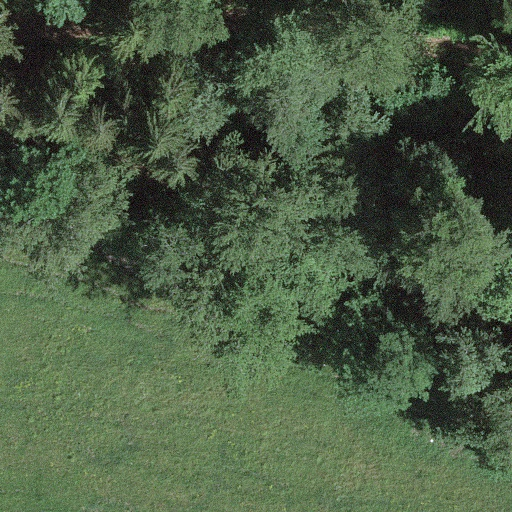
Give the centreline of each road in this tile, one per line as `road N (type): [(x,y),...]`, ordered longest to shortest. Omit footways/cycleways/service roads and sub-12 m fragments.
road 1 (track): [(511,384),(0,146)]
road 2 (track): [(511,111),(0,70)]
